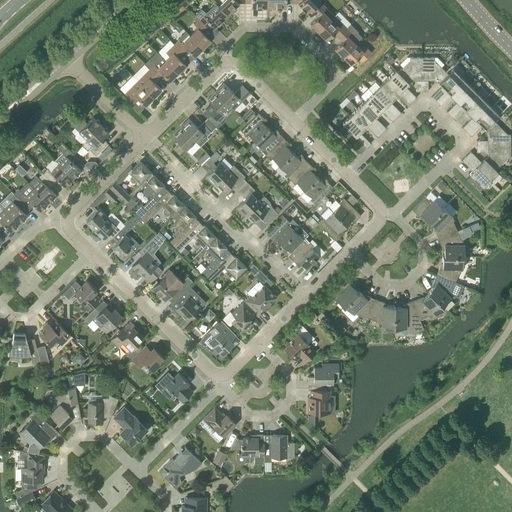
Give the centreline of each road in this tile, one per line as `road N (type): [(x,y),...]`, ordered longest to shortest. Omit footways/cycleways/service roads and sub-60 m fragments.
road 1 (residential): [(394,214),(458,147),(458,136),(430,107),(413,106),(347,174)]
road 2 (residential): [(303,298),(141,137)]
road 3 (residential): [(293,121),(329,84),(331,68),(289,26),(247,28),(225,48),(223,62)]
road 4 (residential): [(90,253),(218,383)]
road 5 (residential): [(94,509),(63,479),(62,453),(77,437),(102,437),(134,470)]
road 6 (residential): [(218,383),(251,416),(282,409),(291,398),(290,375),(257,344)]
road 7 (residential): [(394,214),(422,245),(421,266),(405,283),(381,284),(349,252)]
road 8 (residential): [(134,470),(218,383)]
road 9 (residential): [(0,304),(11,315),(28,315),(90,253)]
